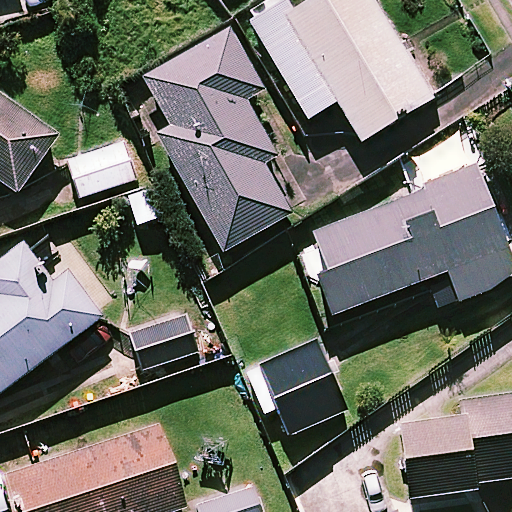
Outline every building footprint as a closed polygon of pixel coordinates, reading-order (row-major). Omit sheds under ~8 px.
[(363,152),(436,108),(370,0),(328,0),(295,20),(287,8),(250,30),(309,129),(338,111),(363,152)] [(170,134),(155,142),(222,261),(292,221),(264,171),(279,163),(247,107),(265,96),(231,35),(142,85),(170,134)] [(60,144),(0,101),(0,190),(18,203),(60,144)] [(80,205),(135,187),(123,149),(68,167),(80,205)] [(511,283),(511,267),(473,171),(310,238),(326,276),(314,281),(330,321),(444,274),(458,306),(511,283)] [(0,403),(104,325),(68,278),(54,289),(25,251),(0,269),(0,403)] [(142,379),(199,360),(186,322),(129,341),(142,379)] [(345,414),(314,344),(257,370),(288,439),(345,414)] [(511,481),(511,398),(457,407),(460,425),(394,434),(405,506),(469,497),(468,488),(511,481)] [(3,485),(12,511),(184,511),(158,434),(3,485)] [(258,511),(253,494),(197,511),(258,511)]
